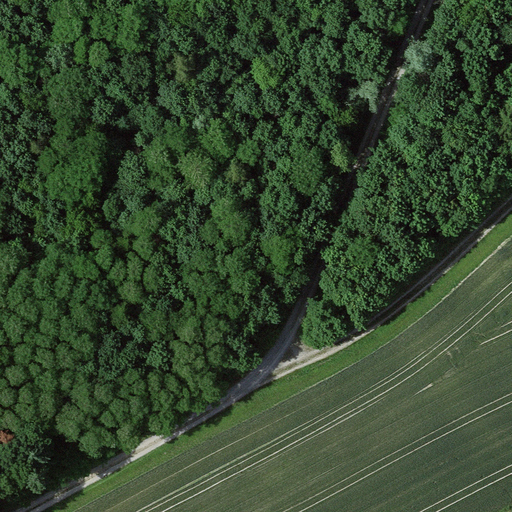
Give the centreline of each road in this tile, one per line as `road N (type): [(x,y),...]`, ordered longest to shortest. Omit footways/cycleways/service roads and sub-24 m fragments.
road 1 (track): [(511,191),(370,320),(26,511)]
road 2 (track): [(425,0),(271,373)]
